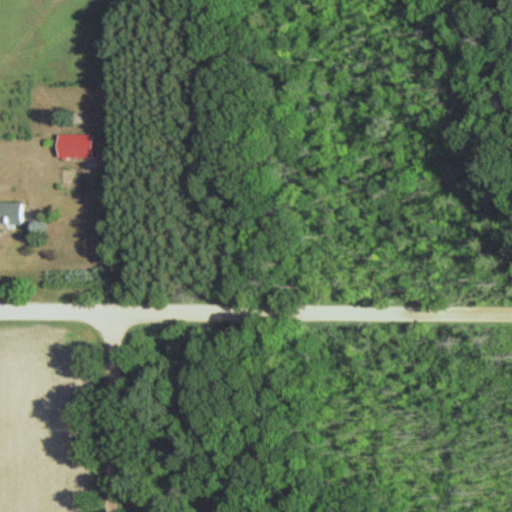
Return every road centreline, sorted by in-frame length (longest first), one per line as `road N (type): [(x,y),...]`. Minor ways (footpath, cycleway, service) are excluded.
road 1 (residential): [(511,312),(0,312)]
road 2 (residential): [(114,511),(114,313)]
